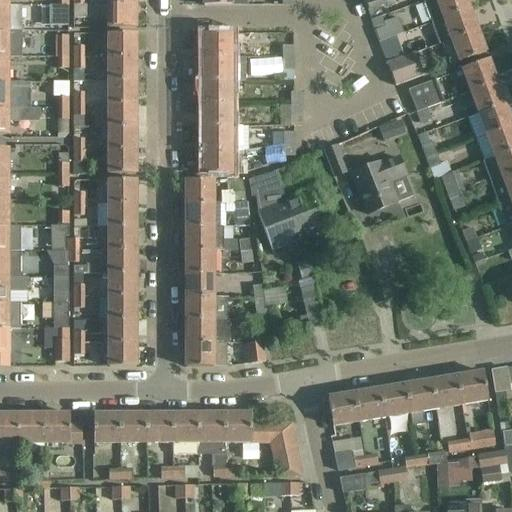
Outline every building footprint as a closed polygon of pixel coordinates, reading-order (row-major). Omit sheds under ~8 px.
[(362,0),(370,21),(381,17),(386,16),(383,8),(396,3),(394,0),(362,0)] [(431,24),(469,10),(464,0),(428,0),(423,2),(431,24)] [(108,19),(108,30),(135,30),(135,5),(108,5),(93,5),(83,5),(73,5),(73,19),(93,19),(98,19),(106,19),(108,19)] [(8,7),(0,6),(0,32),(19,33),(19,7),(8,7)] [(56,7),(49,7),(49,27),(68,27),(68,7),(56,7)] [(439,46),(477,32),(469,10),(431,24),(439,46)] [(383,23),(381,17),(370,21),(378,43),(403,34),(397,18),(383,23)] [(19,33),(0,32),(0,58),(8,59),(21,59),(21,33),(19,33)] [(485,54),(477,32),(439,46),(442,45),(450,66),(459,63),(485,54)] [(108,59),(135,59),(135,35),(108,35),(108,59)] [(203,59),(245,59),(244,35),(203,35),(203,59)] [(282,59),(294,59),(293,35),(261,35),(261,47),(282,46),(282,59)] [(54,36),(54,59),(68,58),(68,36),(54,36)] [(393,62),(404,58),(400,46),(389,50),(393,62)] [(72,59),(84,59),(84,47),(72,47),(72,59)] [(68,58),(54,59),(57,59),(57,70),(68,70),(68,58)] [(404,58),(393,62),(402,84),(413,80),(404,58)] [(84,71),(84,59),(72,59),(72,71),(84,71)] [(108,82),(135,82),(135,59),(108,59),(108,82)] [(245,59),(203,59),(203,82),(231,82),(245,82),(245,59)] [(282,82),(294,82),(294,59),(282,59),(282,82)] [(471,93),(496,83),(488,61),(462,71),(471,93)] [(415,112),(416,113),(443,103),(434,81),(408,92),(415,112)] [(135,106),(135,82),(108,82),(94,83),(94,106),(135,106)] [(203,82),(203,106),(231,106),(231,82),(203,82)] [(471,93),(479,115),(504,105),(496,83),(471,93)] [(8,84),(0,84),(0,109),(18,110),(18,91),(29,91),(29,84),(8,84)] [(290,94),(290,105),(302,105),(302,94),(295,93),(290,94)] [(72,106),(83,106),(83,94),(72,94),(72,106)] [(57,110),(68,110),(68,98),(57,98),(57,110)] [(443,103),(416,113),(416,114),(415,114),(420,126),(430,121),(426,110),(443,104),(443,103)] [(302,105),(290,105),(290,116),(280,117),(280,128),(294,128),(302,127),(302,105)] [(487,136),(511,127),(504,105),(479,115),(487,136)] [(83,106),(72,106),(72,117),(83,117),(83,106)] [(100,129),(135,129),(135,106),(94,106),(94,129),(100,129)] [(203,129),(231,129),(231,106),(203,106),(203,129)] [(18,110),(0,109),(0,135),(8,136),(8,123),(18,123),(18,110)] [(68,110),(57,110),(58,121),(68,121),(68,110)] [(390,125),(379,129),(383,141),(395,138),(390,125)] [(487,136),(495,158),(511,151),(511,127),(487,136)] [(108,152),(135,152),(135,129),(100,129),(100,152),(108,152)] [(231,152),(231,129),(203,129),(203,152),(231,152)] [(273,148),(282,148),(294,146),(294,133),(270,134),(273,148)] [(72,140),(72,152),(84,152),(84,140),(72,140)] [(425,159),(436,155),(431,143),(420,148),(425,159)] [(349,174),(337,145),(321,153),(332,179),(333,178),(334,180),(349,174)] [(294,146),(282,148),(284,157),(293,157),(294,156),(294,146)] [(489,185),(511,176),(511,151),(495,158),(482,163),(489,185)] [(84,152),(72,152),(72,163),(84,163),(84,152)] [(135,176),(135,152),(108,152),(108,176),(115,176),(135,176)] [(231,176),(231,152),(203,152),(203,176),(231,176)] [(436,155),(425,159),(429,169),(440,165),(436,155)] [(404,176),(397,158),(351,176),(367,216),(396,204),(387,183),(404,176)] [(57,176),(68,176),(68,165),(57,165),(57,176)] [(275,172),(248,181),(251,198),(282,192),(275,172)] [(448,200),(449,200),(454,198),(465,194),(457,172),(441,178),(448,200)] [(68,188),(68,176),(57,176),(57,188),(68,188)] [(497,207),(511,201),(511,176),(489,185),(497,207)] [(108,205),(135,205),(135,181),(115,181),(108,181),(108,205)] [(185,205),(213,205),(213,181),(185,181),(185,205)] [(232,193),(233,205),(245,205),(243,192),(232,193)] [(283,202),(298,241),(324,231),(309,192),(283,202)] [(72,194),(72,205),(84,205),(84,194),(72,194)] [(465,194),(454,198),(449,200),(457,221),(467,218),(459,197),(465,195),(465,194)] [(511,226),(511,201),(497,207),(505,229),(508,228),(511,226)] [(271,251),(297,241),(298,241),(283,202),(257,212),(271,251)] [(84,205),(72,205),(72,217),(84,217),(84,205)] [(99,227),(107,226),(106,205),(97,206),(99,227)] [(108,205),(108,228),(135,228),(135,205),(108,205)] [(185,228),(213,228),(213,205),(185,205),(185,228)] [(246,216),(245,205),(233,205),(235,218),(246,216)] [(68,213),(58,213),(58,226),(68,225),(68,213)] [(65,251),(65,238),(69,238),(68,226),(50,227),(51,251),(65,251)] [(7,228),(0,227),(0,252),(8,253),(20,253),(20,228),(7,228)] [(108,252),(135,252),(135,228),(108,228),(108,252)] [(185,228),(185,252),(222,252),(222,228),(213,228),(185,228)] [(462,233),(466,244),(475,240),(471,230),(462,233)] [(238,241),(239,252),(251,251),(249,240),(238,241)] [(475,240),(466,244),(470,255),(479,251),(475,240)] [(67,241),(67,252),(78,252),(78,241),(67,241)] [(251,251),(239,252),(241,265),(252,264),(251,251)] [(8,253),(0,252),(0,278),(20,279),(20,253),(8,253)] [(78,263),(78,252),(67,252),(67,263),(78,263)] [(135,275),(135,252),(108,252),(108,270),(101,270),(101,275),(108,275),(135,275)] [(222,252),(185,252),(185,275),(213,275),(212,252),(222,252)] [(309,263),(311,276),(336,267),(331,254),(308,262),(309,263)] [(481,254),(471,258),(473,265),(484,261),(481,254)] [(301,279),(311,276),(309,263),(308,262),(297,266),(301,279)] [(53,267),(53,279),(68,279),(68,267),(53,267)] [(108,298),(135,298),(135,275),(108,275),(108,298)] [(185,298),(213,298),(213,275),(185,275),(185,298)] [(0,278),(0,304),(20,305),(20,304),(7,305),(7,293),(26,293),(26,279),(20,279),(0,278)] [(68,279),(53,279),(53,305),(68,304),(68,279)] [(73,286),(73,298),(84,298),(84,286),(73,286)] [(254,299),(263,298),(262,286),(252,288),(254,299)] [(84,298),(73,298),(73,309),(84,309),(84,298)] [(108,321),(135,321),(135,298),(108,298),(108,321)] [(213,298),(185,298),(185,321),(213,321),(229,321),(229,320),(227,320),(227,298),(213,298)] [(263,298),(254,299),(255,311),(265,310),(263,298)] [(319,302),(303,305),(309,330),(325,327),(319,302)] [(0,330),(20,330),(20,305),(0,304),(0,330)] [(68,329),(68,304),(53,305),(53,330),(68,329)] [(73,321),(73,345),(83,345),(83,321),(73,321)] [(135,345),(135,321),(108,321),(108,345),(135,345)] [(185,321),(185,344),(229,343),(229,321),(213,321),(185,321)] [(20,330),(0,330),(0,368),(8,368),(8,330),(20,330)] [(67,342),(68,330),(56,330),(56,342),(54,342),(54,364),(68,364),(67,342)] [(250,334),(251,343),(261,343),(260,332),(250,334)] [(261,343),(251,343),(251,345),(246,345),(248,366),(264,364),(262,343),(261,343)] [(225,344),(185,344),(185,368),(225,368),(225,344)] [(73,345),(73,356),(83,356),(83,345),(73,345)] [(135,368),(135,345),(108,345),(108,368),(135,368)] [(98,346),(98,366),(108,366),(108,347),(98,346)] [(506,369),(490,371),(494,395),(496,408),(507,406),(505,393),(510,392),(506,369)] [(457,378),(461,407),(488,403),(483,373),(457,378)] [(457,378),(431,382),(436,411),(461,407),(457,378)] [(405,386),(411,425),(412,427),(422,426),(420,414),(436,411),(431,382),(405,386)] [(411,425),(405,386),(379,390),(384,420),(410,415),(411,425)] [(354,395),(358,424),(384,420),(379,390),(354,395)] [(358,424),(354,395),(327,399),(332,428),(358,424)] [(507,406),(496,408),(498,421),(509,419),(507,406)] [(0,415),(0,445),(18,445),(17,416),(0,415)] [(43,416),(43,445),(81,445),(81,427),(69,427),(69,415),(43,416)] [(120,445),(120,415),(93,415),(93,445),(120,445)] [(146,415),(120,415),(120,445),(146,445),(146,415)] [(146,445),(172,445),(172,415),(146,415),(146,445)] [(198,445),(198,415),(172,415),(172,445),(198,445)] [(224,415),(198,415),(198,445),(198,456),(224,456),(224,445),(224,415)] [(270,444),(269,438),(266,426),(251,426),(251,415),(224,415),(224,445),(225,445),(251,444),(270,444)] [(18,445),(43,445),(43,416),(17,416),(18,445)] [(501,434),(511,432),(511,431),(511,422),(499,424),(501,434)] [(291,426),(266,426),(269,438),(293,438),(291,426)] [(467,433),(466,433),(467,440),(468,451),(494,447),(492,431),(467,435),(467,433)] [(511,459),(511,440),(511,432),(501,434),(504,452),(503,452),(504,454),(505,461),(511,459)] [(272,451),(296,451),(293,438),(269,438),(270,444),(272,451)] [(468,451),(467,440),(446,444),(448,455),(468,451)] [(272,451),(275,464),(299,464),(296,451),(272,451)] [(337,473),(365,468),(363,456),(353,458),(352,453),(334,456),(336,466),(337,473)] [(375,454),(363,456),(365,468),(377,466),(375,454)] [(417,458),(418,468),(444,465),(442,454),(417,458)] [(501,484),(498,467),(506,466),(505,461),(504,454),(478,459),(479,468),(479,473),(481,487),(501,484)] [(478,457),(455,461),(455,465),(456,469),(458,469),(479,468),(478,459),(478,457)] [(403,460),(404,470),(418,468),(417,458),(416,458),(403,460)] [(275,464),(279,478),(299,477),(302,477),(299,464),(275,464)] [(455,465),(436,466),(437,487),(459,486),(458,470),(458,469),(456,469),(455,465)] [(172,469),(172,480),(184,480),(184,468),(172,469)] [(213,480),(224,479),(224,468),(212,468),(213,480)] [(224,468),(224,479),(237,479),(236,468),(224,468)] [(161,480),(172,480),(172,469),(161,469),(161,480)] [(120,481),(120,470),(108,471),(109,482),(120,481)] [(132,470),(120,470),(120,481),(132,481),(132,470)] [(404,471),(393,472),(393,484),(406,482),(404,471)] [(379,486),(393,484),(393,472),(377,475),(379,486)] [(364,490),(362,477),(339,480),(342,495),(364,490)] [(289,485),(290,498),(299,497),(299,484),(289,485)] [(280,498),(290,498),(289,485),(279,485),(280,498)] [(226,499),(237,499),(237,486),(226,486),(226,499)] [(247,486),(237,486),(237,499),(246,500),(247,486)] [(262,486),(249,487),(250,499),(263,498),(262,486)] [(175,500),(185,500),(184,487),(175,487),(175,500)] [(184,487),(185,500),(194,500),(193,487),(184,487)] [(121,502),(121,489),(111,489),(111,502),(121,502)] [(130,489),(121,489),(121,502),(130,501),(130,489)] [(69,502),(68,490),(60,490),(60,502),(69,502)] [(68,490),(69,502),(79,502),(79,490),(68,490)] [(13,504),(13,491),(3,491),(4,504),(13,504)] [(21,504),(21,491),(13,491),(13,504),(21,504)] [(480,511),(480,501),(464,501),(464,511),(480,511)]
